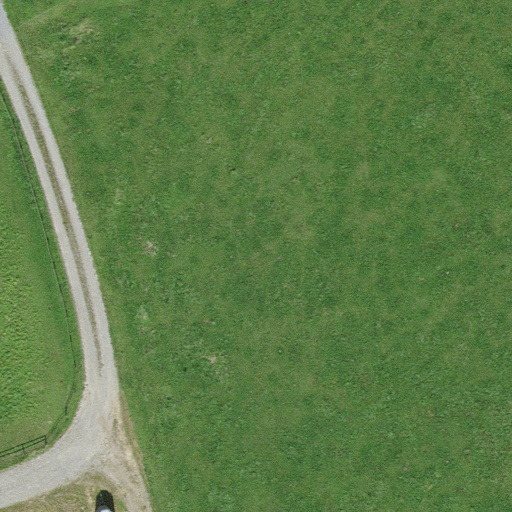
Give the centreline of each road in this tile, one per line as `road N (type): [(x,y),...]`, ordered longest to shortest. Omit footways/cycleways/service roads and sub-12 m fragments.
road 1 (track): [(143,511),(33,105),(0,35)]
road 2 (track): [(115,414),(51,478),(0,492)]
